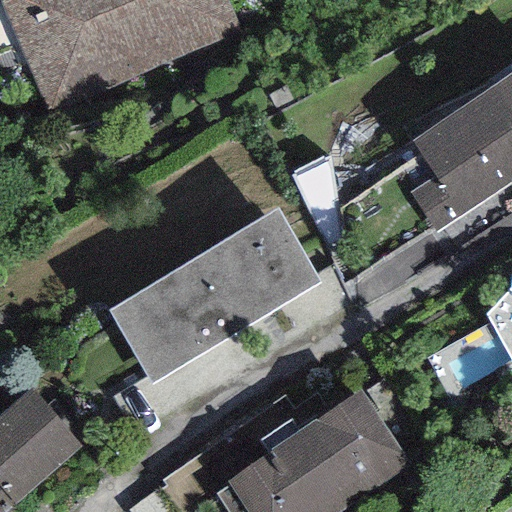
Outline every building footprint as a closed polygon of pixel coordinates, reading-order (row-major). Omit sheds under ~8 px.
[(215,0),(8,0),(52,102),(228,28),(215,0)] [(511,65),(417,126),(445,171),(416,189),(436,221),(511,172),(511,65)] [(276,204),(111,300),(155,375),(320,279),(276,204)] [(511,312),(485,328),(511,375),(511,312)] [(35,391),(0,421),(0,501),(9,511),(12,511),(85,448),(35,391)] [(358,391),(232,470),(258,511),(326,511),(403,463),(358,391)]
